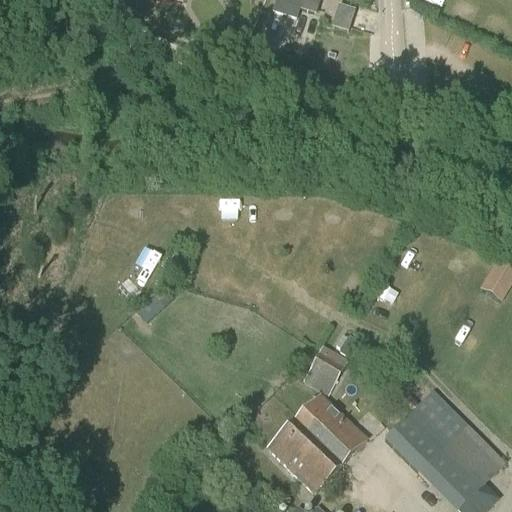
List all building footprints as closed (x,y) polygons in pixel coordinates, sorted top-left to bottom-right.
[(304,0),(288,0),(286,8),(301,12),(304,0)] [(479,291),(501,305),(511,286),(511,260),(502,254),(479,291)] [(165,280),(175,284),(182,260),(173,257),(165,280)] [(357,268),(347,285),(362,294),(372,277),(357,268)] [(173,302),(160,288),(133,313),(146,326),(173,302)] [(339,356),(344,359),(347,359),(355,347),(355,343),(349,340),(346,341),(345,342),(342,340),(335,350),(339,352),(339,353),(339,356)] [(322,350),(308,375),(333,389),(347,364),(322,350)] [(266,453),(313,499),(367,444),(320,398),(266,453)] [(401,461),(416,476),(451,511),(459,511),(506,468),(466,427),(445,447),(430,432),(401,461)]
